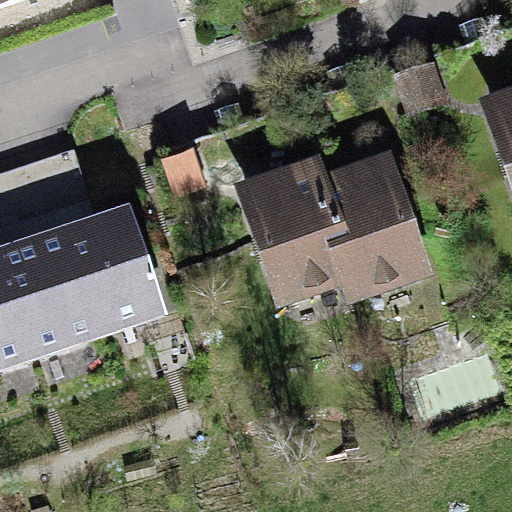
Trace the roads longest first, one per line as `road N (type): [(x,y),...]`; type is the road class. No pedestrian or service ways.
road 1 (residential): [(424,0),(206,85)]
road 2 (residential): [(0,109),(88,82),(132,77),(206,85)]
